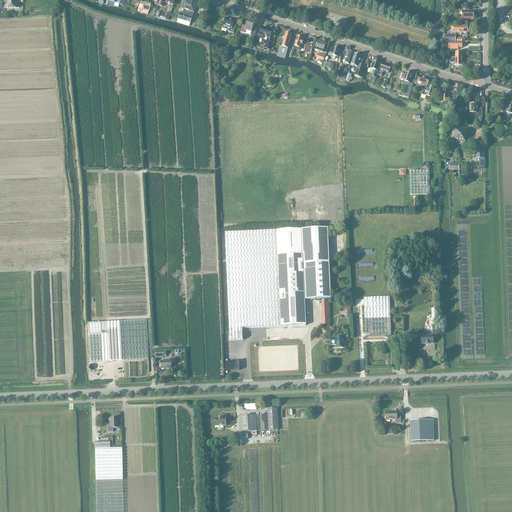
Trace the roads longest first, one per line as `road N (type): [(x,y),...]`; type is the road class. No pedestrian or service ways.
road 1 (tertiary): [(0,396),(511,373)]
road 2 (unclassified): [(488,87),(209,0)]
